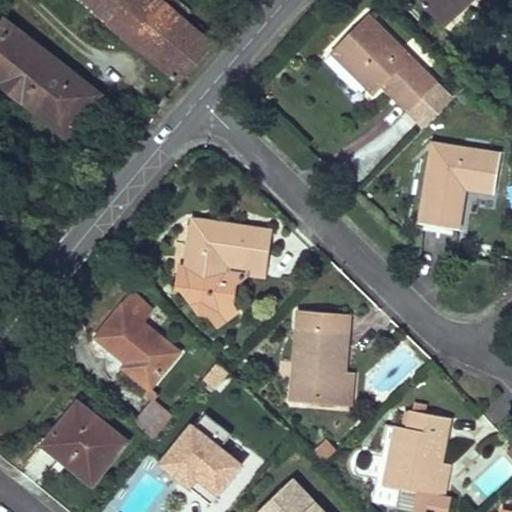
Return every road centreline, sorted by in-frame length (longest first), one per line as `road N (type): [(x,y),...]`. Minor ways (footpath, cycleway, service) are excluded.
road 1 (residential): [(201,101),(442,335),(481,342)]
road 2 (tertiary): [(201,101),(0,340)]
road 3 (tertiary): [(288,0),(201,101)]
